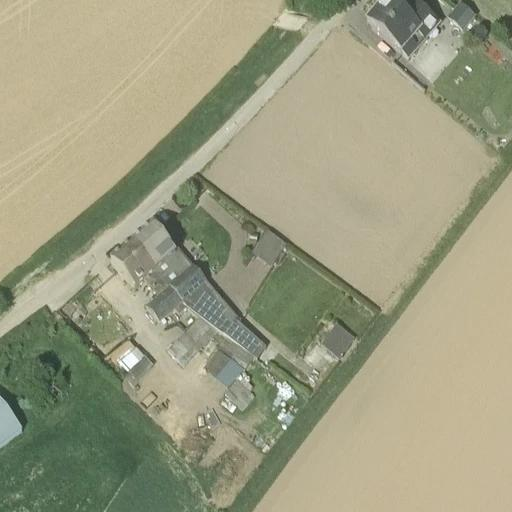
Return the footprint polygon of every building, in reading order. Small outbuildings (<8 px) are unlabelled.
[(408,63),(439,27),(413,4),(401,17),(386,4),(366,27),(408,63)] [(446,19),(461,32),(473,19),(458,5),(446,19)] [(468,41),(478,49),(486,39),(475,31),(468,41)] [(177,253),(174,255),(151,229),(131,247),(163,284),(182,306),(188,313),(199,321),(216,333),(221,338),(223,339),(254,362),(265,351),(235,325),(236,323),(229,316),(230,315),(205,287),(191,270),(177,253)] [(273,269),(288,246),(271,235),(255,258),(273,269)] [(162,324),(176,312),(181,319),(188,313),(182,306),(163,284),(131,247),(110,266),(134,293),(145,284),(158,298),(147,307),(162,324)] [(199,321),(167,353),(183,369),(216,333),(199,321)] [(339,361),(352,341),(336,329),(322,349),(339,361)] [(246,374),(254,362),(223,339),(214,351),(218,354),(202,372),(214,383),(232,363),(244,372),(246,374)] [(128,374),(136,383),(152,369),(144,359),(128,374)] [(236,384),(224,398),(243,413),(254,399),(236,384)] [(0,449),(21,434),(0,406),(0,449)]
